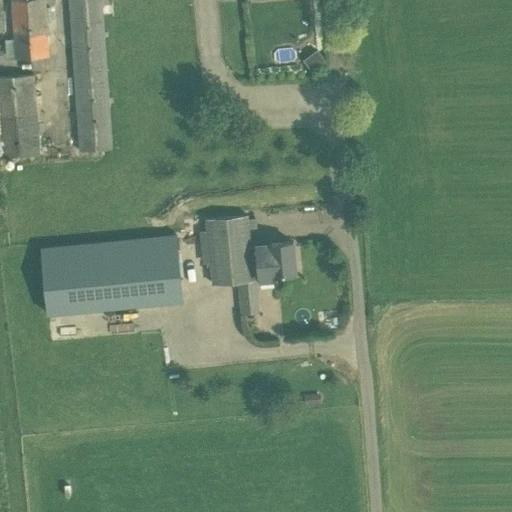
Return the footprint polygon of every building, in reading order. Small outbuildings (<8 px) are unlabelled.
[(49,55),(45,0),(11,0),(15,38),(6,38),(7,55),(16,55),(16,58),(49,55)] [(70,0),(81,150),(113,148),(102,0),(70,0)] [(325,61),(317,51),(304,60),(312,71),(325,61)] [(0,155),(40,153),(34,74),(0,76),(0,155)] [(251,245),(248,214),(207,218),(213,284),(252,280),(250,258),(257,257),(259,279),(273,278),(273,274),(297,272),(294,241),(251,245)] [(181,231),(47,244),(53,312),(187,299),(181,231)] [(313,393),(305,394),(306,403),(314,402),(313,393)]
